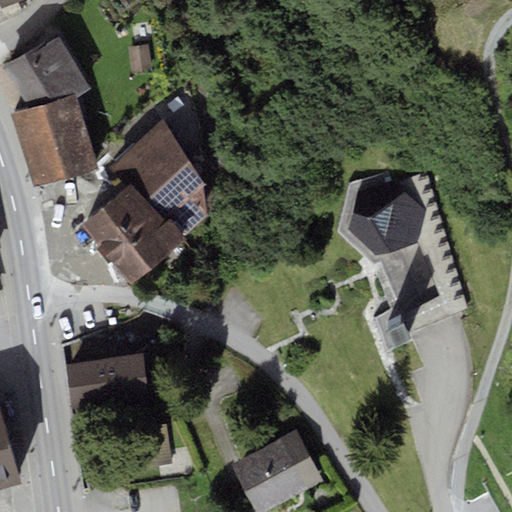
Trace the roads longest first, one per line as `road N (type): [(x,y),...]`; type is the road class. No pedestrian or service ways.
road 1 (residential): [(374,511),(296,390),(239,342),(127,298),(30,302)]
road 2 (track): [(440,509),(455,494),(511,308)]
road 3 (primary): [(59,511),(30,302)]
road 4 (primary): [(30,302),(0,152)]
road 5 (track): [(511,159),(489,72),(489,43),(511,17)]
